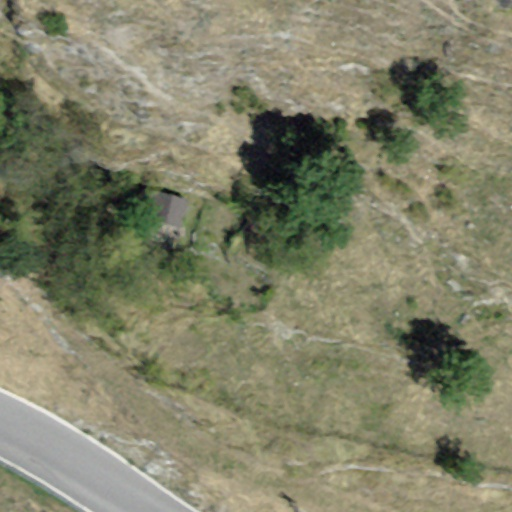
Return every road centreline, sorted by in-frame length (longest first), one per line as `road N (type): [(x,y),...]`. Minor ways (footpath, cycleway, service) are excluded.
road 1 (track): [(353,511),(192,448),(6,269)]
road 2 (tertiary): [(0,421),(144,511)]
